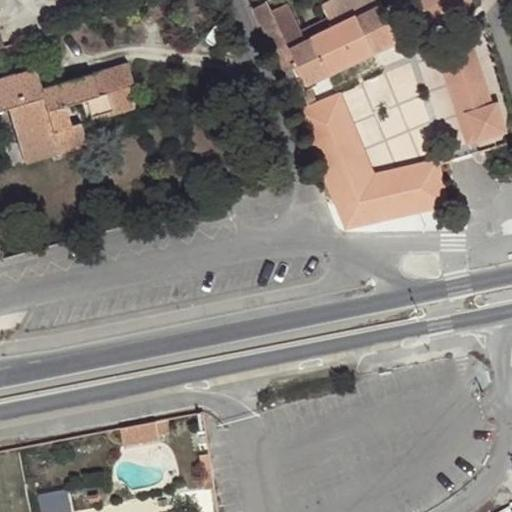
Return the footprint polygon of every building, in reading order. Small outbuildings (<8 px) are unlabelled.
[(215,15),(210,0),(175,0),(183,24),(215,15)] [(400,40),(380,0),(331,0),(324,4),(330,16),(303,29),(290,4),(280,9),(274,0),(270,0),(254,7),(290,81),(304,75),(309,85),(400,40)] [(417,0),(424,12),(430,9),(424,0),(417,0)] [(424,0),(430,9),(439,15),(449,17),(460,14),(468,7),(470,0),(424,0)] [(472,41),(456,47),(450,58),(475,132),(485,138),(495,135),(503,117),(499,104),(493,106),(472,41)] [(450,58),(456,47),(438,52),(471,143),(485,138),(475,132),(450,58)] [(57,142),(61,154),(88,146),(82,123),(72,126),(66,106),(87,100),(94,121),(135,109),(129,87),(136,84),(129,64),(42,90),(36,69),(0,80),(0,111),(8,109),(21,153),(57,142)] [(346,227),(449,202),(441,165),(440,158),(375,171),(342,93),(319,102),(313,89),(305,91),(299,79),(289,83),(346,227)] [(24,164),(61,154),(57,142),(21,153),(24,164)] [(160,441),(157,422),(120,430),(124,448),(160,441)] [(216,489),(210,455),(200,456),(205,490),(216,489)]
